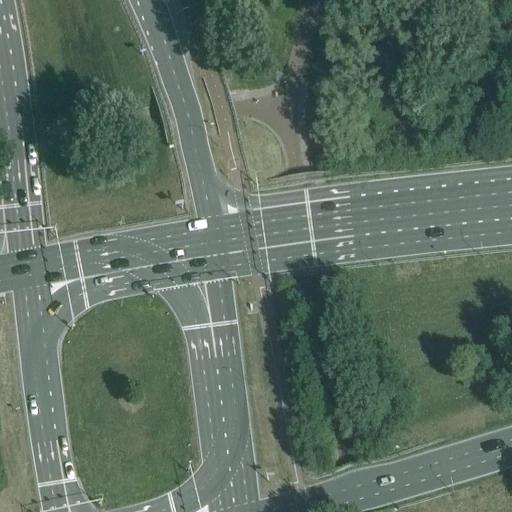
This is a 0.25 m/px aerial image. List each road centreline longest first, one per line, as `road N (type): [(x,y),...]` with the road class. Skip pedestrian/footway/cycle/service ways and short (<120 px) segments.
road 1 (primary): [(511,199),(212,235)]
road 2 (secondary): [(247,511),(212,235)]
road 3 (secondary): [(25,269),(56,511)]
road 4 (secondary): [(212,235),(149,0)]
road 5 (primary): [(212,235),(25,269)]
road 6 (primary): [(330,500),(511,446)]
road 7 (secondary): [(0,119),(25,269)]
